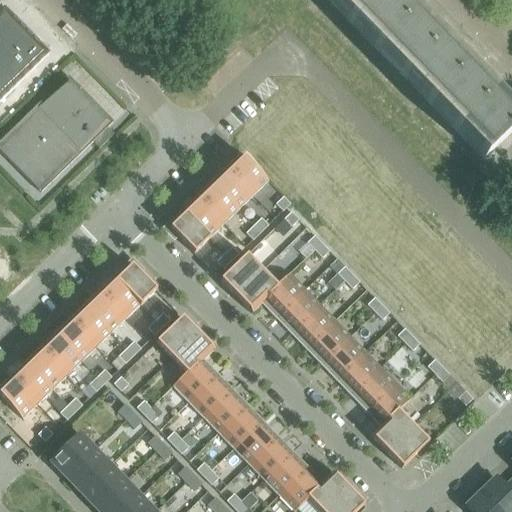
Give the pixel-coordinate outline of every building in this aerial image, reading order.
[(200,0),(185,15),(213,44),(228,29),(200,0)] [(229,0),(200,0),(228,29),(244,14),(229,0)] [(229,0),(244,14),(258,0),(229,0)] [(511,0),(392,0),(490,102),(511,80),(511,0)] [(0,109),(1,109),(1,108),(3,106),(10,100),(10,99),(11,97),(11,95),(10,94),(9,93),(47,55),(0,6),(0,109)] [(109,139),(103,133),(112,125),(67,78),(0,143),(0,154),(39,195),(92,144),(98,151),(113,137),(112,136),(109,139)] [(298,96),(270,124),(285,139),(313,112),(298,96)] [(285,139),(284,140),(298,154),(327,126),(313,112),(285,139)] [(327,126),(298,154),(312,168),(341,141),(327,126)] [(341,141),(312,168),(326,183),(355,155),(341,141)] [(257,149),(250,156),(259,165),(266,157),(257,149)] [(268,183),(240,154),(231,163),(235,167),(229,173),(253,198),(268,183)] [(355,156),(327,183),(341,198),(369,170),(355,156)] [(266,157),(259,165),(267,173),(274,166),(266,157)] [(369,170),(341,198),(355,212),(383,184),(369,170)] [(253,198),(229,173),(222,179),(218,175),(210,183),(238,212),(253,198)] [(285,178),(278,185),(287,193),(294,186),(285,178)] [(238,212),(210,183),(202,191),(206,196),(199,202),(223,226),(238,212)] [(383,184),(355,212),(369,226),(397,198),(383,184)] [(294,186),(287,193),(295,202),(302,194),(294,186)] [(282,213),(290,206),(283,198),(275,206),(282,213)] [(398,199),(370,227),(384,241),(412,213),(398,199)] [(223,226),(199,202),(193,208),(189,204),(181,212),(209,241),(223,226)] [(311,210),(303,218),(312,226),(319,219),(311,210)] [(209,241),(181,212),(172,219),(177,224),(169,231),(193,255),(209,241)] [(298,222),(291,214),(283,221),(291,229),(298,222)] [(319,219),(312,226),(320,235),(328,227),(319,219)] [(417,219),(389,247),(403,261),(431,233),(417,219)] [(260,235),(268,227),(261,220),(253,227),(260,235)] [(252,242),(260,235),(253,227),(245,235),(252,242)] [(432,235),(404,263),(418,277),(446,249),(432,235)] [(321,245),(314,238),(307,245),(314,252),(321,245)] [(339,240),(332,247),(340,256),(347,248),(339,240)] [(329,253),(321,245),(314,252),(322,260),(329,253)] [(347,248),(340,256),(349,264),(356,257),(347,248)] [(238,256),(231,249),(224,256),(231,263),(238,256)] [(446,249),(418,277),(432,291),(460,264),(446,249)] [(231,263),(224,256),(216,263),(223,271),(231,263)] [(235,298),(261,273),(246,257),(219,282),(235,298)] [(460,264),(432,291),(446,306),(474,278),(460,264)] [(155,292),(140,276),(131,267),(124,274),(120,270),(112,278),(140,307),(155,292)] [(352,276),(344,269),(337,276),(344,284),(352,276)] [(250,314),(290,276),(289,275),(276,288),(261,273),(235,298),(250,314)] [(373,275),(366,282),(374,291),(382,283),(373,275)] [(275,320),(305,291),(290,276),(250,314),(251,315),(265,302),(271,308),(267,312),(275,320)] [(359,284),(352,276),(344,284),(352,291),(359,284)] [(140,307),(112,278),(104,286),(108,290),(101,297),(125,321),(140,307)] [(475,279),(446,306),(460,321),(489,293),(475,279)] [(382,283),(374,291),(383,299),(390,292),(382,283)] [(290,336),(320,307),(305,291),(275,320),(276,321),(280,317),(286,323),(282,328),(290,336)] [(489,293),(460,321),(474,335),(503,307),(489,293)] [(125,321),(101,297),(95,303),(91,298),(83,306),(111,335),(125,321)] [(382,307),(374,300),(367,307),(374,315),(382,307)] [(402,304),(394,312),(403,320),(410,312),(402,304)] [(111,335),(83,306),(74,315),(79,319),(72,325),(96,350),(111,335)] [(305,351),(335,322),(320,307),(290,336),(291,337),(295,332),(301,339),(297,343),(305,351)] [(389,315),(382,307),(374,315),(382,322),(389,315)] [(511,316),(503,307),(474,335),(488,349),(511,326),(511,316)] [(410,312),(403,320),(412,328),(419,321),(410,312)] [(170,322),(162,315),(155,322),(162,329),(170,322)] [(171,361),(197,335),(182,319),(155,345),(171,361)] [(154,337),(162,329),(155,322),(147,330),(154,337)] [(320,367),(350,338),(335,322),(305,351),(306,352),(310,348),(316,354),(312,359),(320,367)] [(96,350),(72,325),(66,331),(62,327),(53,335),(81,364),(96,350)] [(511,326),(488,349),(502,364),(511,354),(511,326)] [(412,338),(404,331),(397,338),(404,345),(412,338)] [(430,333),(423,341),(432,349),(439,342),(430,333)] [(81,364),(53,335),(45,343),(49,347),(43,353),(67,378),(81,364)] [(197,335),(171,361),(185,376),(186,376),(198,365),(199,366),(213,352),(212,351),(197,335)] [(335,382),(365,353),(350,338),(320,367),(321,368),(325,363),(331,370),(327,374),(335,382)] [(419,346),(412,338),(404,345),(412,353),(419,346)] [(439,342),(432,349),(440,358),(447,350),(439,342)] [(140,351),(133,343),(126,350),(133,358),(140,351)] [(125,366),(133,358),(126,350),(118,358),(125,366)] [(67,378),(43,353),(37,359),(32,355),(24,363),(52,392),(67,378)] [(350,398),(380,369),(365,353),(335,382),(336,383),(340,379),(346,385),(342,390),(350,398)] [(442,369),(434,362),(427,369),(434,376),(442,369)] [(52,392),(24,363),(16,371),(20,376),(14,382),(37,406),(52,392)] [(459,363),(451,370),(460,379),(467,371),(459,363)] [(188,405),(217,376),(209,368),(205,372),(199,366),(198,365),(186,376),(173,389),(188,405)] [(365,413),(395,384),(380,369),(350,398),(351,399),(355,395),(361,401),(357,405),(365,413)] [(449,377),(442,369),(434,376),(442,384),(449,377)] [(103,386),(111,379),(104,371),(96,379),(103,386)] [(467,371),(460,379),(468,387),(476,380),(467,371)] [(203,420),(232,391),(224,383),(220,387),(214,381),(218,377),(217,376),(188,405),(203,420)] [(96,394),(103,386),(96,379),(88,386),(96,394)] [(128,386),(120,379),(113,386),(120,394),(128,386)] [(37,406),(14,382),(7,388),(3,383),(0,386),(0,398),(22,421),(37,406)] [(370,438),(410,400),(395,384),(365,413),(366,414),(370,410),(376,416),(372,421),(379,428),(369,437),(370,438)] [(218,436),(247,407),(240,399),(235,403),(229,396),(233,392),(232,391),(203,420),(218,436)] [(472,401),(465,393),(457,400),(465,408),(472,401)] [(82,407),(74,400),(67,407),(74,415),(82,407)] [(412,429),(397,414),(411,401),(410,400),(370,438),(386,454),(412,429)] [(151,410),(143,403),(136,410),(143,417),(151,410)] [(66,422),(74,415),(67,407),(59,415),(66,422)] [(126,422),(133,415),(124,407),(117,414),(126,422)] [(233,451),(262,422),(255,414),(250,418),(244,412),(248,408),(247,407),(218,436),(233,451)] [(158,418),(151,410),(143,417),(151,425),(158,418)] [(134,431),(141,424),(133,415),(126,422),(134,431)] [(248,467),(278,438),(270,430),(265,434),(259,428),(263,423),(262,422),(233,451),(248,467)] [(44,444),(52,436),(45,429),(37,436),(44,444)] [(401,470),(427,445),(412,429),(386,454),(401,470)] [(181,441),(173,434),(166,441),(173,449),(181,441)] [(66,479),(94,453),(78,437),(51,463),(66,479)] [(163,446),(154,438),(147,444),(156,453),(163,446)] [(263,482),(293,453),(285,445),(280,449),(274,443),(278,439),(278,438),(248,467),(263,482)] [(188,449),(181,441),(173,449),(181,456),(188,449)] [(164,462),(171,455),(163,446),(156,453),(164,462)] [(81,495),(109,468),(94,453),(66,479),(81,495)] [(278,498),(308,469),(300,461),(295,465),(289,459),(293,454),(293,453),(263,482),(278,498)] [(211,472),(203,465),(196,472),(203,480),(211,472)] [(96,510),(124,484),(109,468),(81,495),(96,510)] [(193,477),(185,469),(177,476),(186,484),(193,477)] [(291,511),(294,511),(332,475),(331,474),(322,484),(315,476),(310,481),(304,474),(308,470),(308,469),(278,498),(291,511)] [(218,480),(211,472),(203,480),(211,487),(218,480)] [(317,511),(326,511),(348,491),(332,475),(294,511),(295,511),(307,501),(317,511)] [(201,486),(193,477),(186,484),(194,493),(201,486)] [(511,511),(511,482),(505,490),(495,480),(480,494),(498,511),(511,511)] [(97,511),(125,511),(139,499),(124,484),(96,510),(97,511)] [(357,511),(363,507),(348,491),(326,511),(357,511)] [(498,511),(480,494),(465,508),(469,511),(498,511)] [(241,504),(233,496),(226,503),(233,511),(241,504)] [(151,511),(139,499),(125,511),(151,511)] [(212,511),(219,511),(223,508),(215,500),(207,507),(212,511)]
